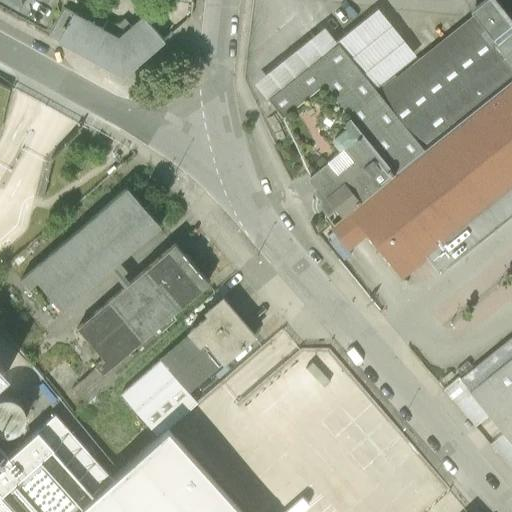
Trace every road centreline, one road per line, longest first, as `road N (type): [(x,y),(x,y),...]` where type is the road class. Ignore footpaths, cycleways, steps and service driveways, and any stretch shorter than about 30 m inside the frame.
road 1 (residential): [(504,511),(265,231),(225,133)]
road 2 (unclassified): [(225,133),(157,132),(0,49)]
road 3 (residential): [(225,133),(216,77),(222,0)]
